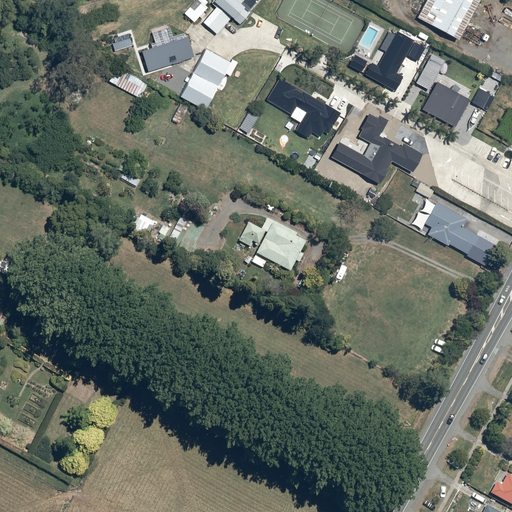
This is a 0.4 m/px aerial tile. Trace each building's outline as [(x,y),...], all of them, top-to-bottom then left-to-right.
[(192,21),(210,1),(209,0),(195,0),(184,13),(192,21)] [(216,6),(205,18),(202,22),(216,34),(229,17),(231,19),(237,24),(257,0),(210,0),(210,1),(216,6)] [(425,0),(416,18),(457,39),(477,0),(425,0)] [(148,35),(152,47),(140,51),(147,71),(192,57),(185,36),(172,41),(168,29),(148,35)] [(229,76),(235,65),(237,61),(231,58),(229,62),(203,48),(181,90),(175,86),(172,92),(203,109),(223,72),(229,76)] [(146,83),(121,71),(114,85),(139,98),(146,83)] [(187,109),(178,104),(171,118),(180,123),(187,109)] [(433,189),(419,182),(414,191),(428,198),(433,189)] [(445,246),(447,243),(467,254),(477,235),(460,227),(465,218),(434,202),(423,223),(430,227),(427,233),(425,236),(445,246)] [(154,219),(141,211),(133,224),(146,232),(154,219)] [(204,227),(181,215),(167,242),(196,257),(201,247),(195,244),(204,227)] [(259,246),(255,254),(250,263),(262,269),(267,260),(288,271),(294,259),(298,261),(301,255),(298,254),(304,241),(294,236),(295,233),(266,219),(261,229),(247,222),(238,241),(248,247),(251,242),(257,245),(259,246)] [(511,476),(503,472),(491,494),(511,505),(511,476)]
